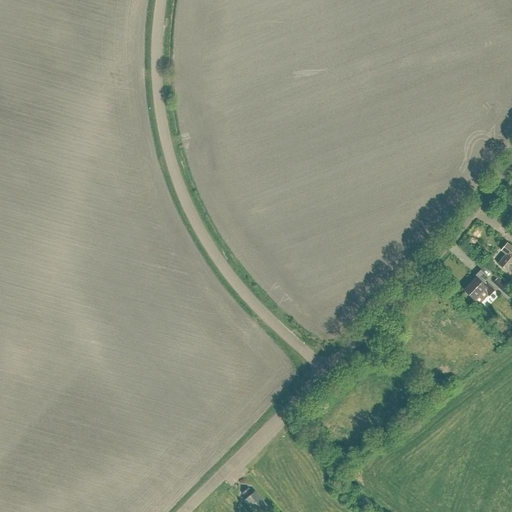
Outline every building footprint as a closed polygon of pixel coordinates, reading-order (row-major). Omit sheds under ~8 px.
[(505,255),(497,264),(506,271),(508,270),(511,273),(511,248),(507,244),(501,252),(505,255)] [(447,251),(440,257),(447,264),(454,258),(447,251)] [(464,290),(474,300),(474,299),(479,304),(488,295),(489,296),(495,291),(487,283),(486,284),(484,282),(487,278),(488,278),(488,277),(480,270),(480,271),(475,276),(476,278),(464,290)] [(494,283),(505,294),(510,289),(498,278),(494,283)] [(433,328),(444,314),(432,303),(420,317),(433,328)] [(414,309),(399,324),(411,336),(426,322),(414,309)] [(447,338),(458,326),(445,316),(435,328),(447,338)] [(469,330),(458,340),(469,352),(477,346),(482,352),(498,337),(484,322),(476,329),(472,324),(467,328),(469,330)] [(226,494),(237,511),(246,511),(249,511),(235,488),(226,494)] [(271,511),(273,511),(268,505),(266,507),(254,493),(252,494),(248,488),(242,494),(245,497),(246,499),(245,500),(254,511),(271,511)]
